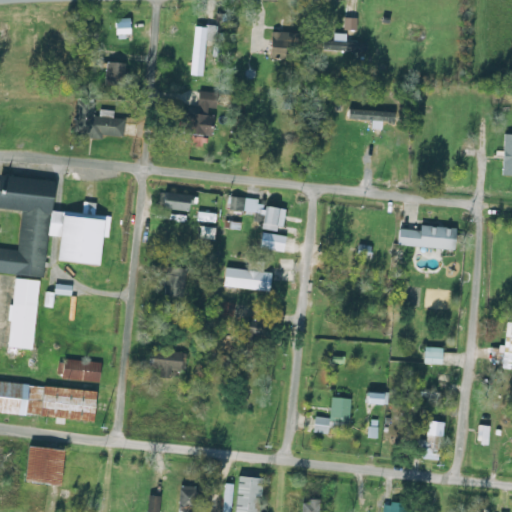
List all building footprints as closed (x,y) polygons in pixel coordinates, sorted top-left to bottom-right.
[(191,68),(194,25),(184,24),(181,67),(191,68)] [(271,32),(271,60),(299,60),(299,32),(271,32)] [(322,52),(366,52),(366,41),(322,41),(322,52)] [(126,85),(126,61),(105,61),(105,85),(126,85)] [(39,94),(38,84),(0,87),(0,93),(0,98),(39,94)] [(217,111),(218,91),(199,91),(199,113),(182,113),(181,134),(215,135),(216,111),(217,111)] [(124,118),(93,116),(94,99),(76,98),(74,135),(122,139),(124,118)] [(0,208),(21,210),(17,251),(0,249),(0,272),(43,277),(48,223),(53,223),(57,181),(0,175),(0,208)] [(192,212),(194,195),(166,193),(164,209),(192,212)] [(264,215),(262,229),(283,231),(285,208),(263,207),(263,199),(229,197),(227,212),(264,215)] [(397,246),(456,250),(457,228),(420,225),(420,230),(398,228),(397,246)] [(214,227),(201,227),(201,238),(214,238),(214,227)] [(163,296),(184,296),(184,267),(163,267),(163,296)] [(223,286),(269,291),(272,272),(225,268),(223,286)] [(6,348),(33,350),(39,280),(12,278),(6,348)] [(234,304),(220,301),(217,320),(231,322),(234,304)] [(511,353),(511,326),(501,326),(500,353),(511,353)] [(442,364),(442,348),(425,348),(425,364),(442,364)] [(171,377),(171,370),(183,371),(184,352),(148,350),(147,368),(160,368),(160,377),(171,377)] [(62,379),(100,382),(102,362),(63,359),(62,379)] [(0,412),(95,421),(98,390),(0,381),(0,412)] [(369,403),(385,404),(385,394),(370,393),(369,403)] [(314,417),(313,433),(328,434),(329,429),(347,430),(349,398),(331,397),(330,418),(314,417)] [(417,439),(416,449),(441,452),(445,423),(430,421),(427,440),(417,439)] [(66,449),(30,446),(24,507),(49,510),(52,485),(63,486),(66,449)] [(260,511),(263,478),(238,476),(235,511),(260,511)] [(231,511),(231,484),(222,484),(221,511),(231,511)] [(178,511),(196,511),(196,487),(179,487),(178,511)] [(318,511),(319,500),(302,500),(301,511),(318,511)] [(383,503),(382,511),(413,511),(414,504),(383,503)]
